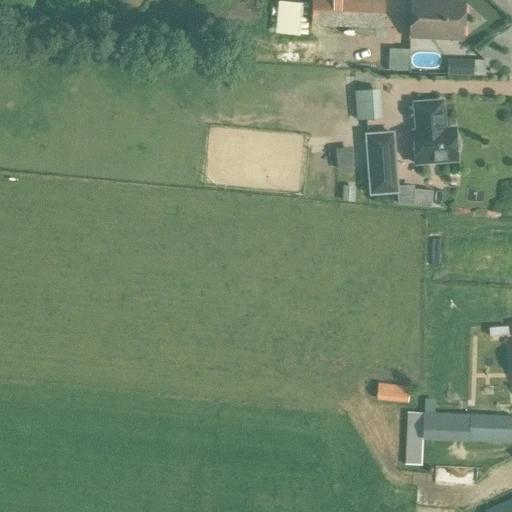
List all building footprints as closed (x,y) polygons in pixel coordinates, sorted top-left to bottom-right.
[(310,0),(309,25),(383,28),(383,0),(310,0)] [(445,0),(411,0),(410,37),(463,39),(464,1),(445,0)] [(269,39),(268,62),(315,64),(316,41),(269,39)] [(388,50),(387,72),(407,73),(408,50),(388,50)] [(485,59),(456,59),(456,73),(485,74),(485,59)] [(380,93),(353,94),(354,123),(381,121),(380,93)] [(417,131),(413,131),(415,163),(436,161),(457,160),(456,153),(459,149),(459,145),(459,141),(458,138),(455,135),(454,128),(445,129),(442,101),(415,103),(417,131)] [(393,132),(366,134),(371,194),(397,192),(393,132)] [(337,157),(337,170),(353,169),(353,156),(337,157)] [(354,191),(342,190),(342,200),(354,200),(354,191)] [(400,193),(399,203),(422,205),(423,195),(400,193)] [(506,326),(491,326),(491,334),(506,334),(506,326)] [(375,385),(374,399),(406,402),(407,388),(375,385)] [(511,417),(406,413),(405,438),(511,443),(511,430),(511,417)] [(511,511),(511,499),(484,511),(511,511)]
